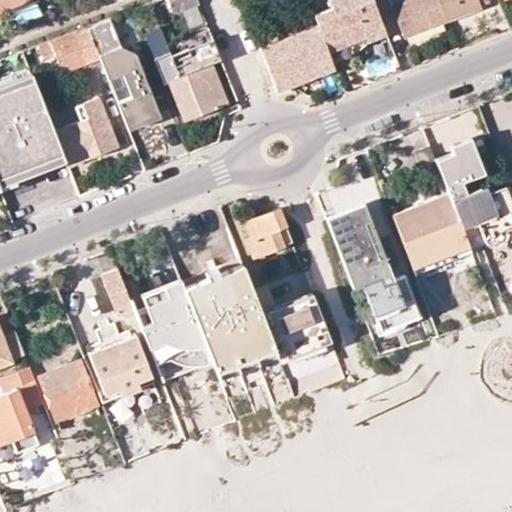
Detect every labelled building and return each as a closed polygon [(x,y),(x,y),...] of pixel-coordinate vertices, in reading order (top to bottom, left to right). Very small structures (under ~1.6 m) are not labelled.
[(0,0),(0,11),(30,0),(0,0)] [(195,0),(171,0),(178,14),(198,6),(195,0)] [(328,0),(329,3),(330,7),(344,40),(345,43),(347,48),(384,34),(381,25),(371,0),(328,0)] [(387,0),(403,38),(445,21),(436,0),(387,0)] [(436,0),(445,21),(479,8),(478,5),(475,0),(436,0)] [(330,7),(313,14),(317,25),(327,50),(345,43),(344,40),(330,7)] [(159,117),(134,52),(121,44),(109,16),(86,25),(99,58),(107,79),(126,129),(159,117)] [(86,25),(39,43),(45,60),(57,56),(62,72),(99,58),(86,25)] [(258,47),(275,90),(334,67),(327,50),(317,25),(258,47)] [(159,28),(143,35),(176,120),(226,101),(211,63),(219,60),(213,45),(189,55),(187,50),(170,56),(159,28)] [(0,85),(0,183),(64,159),(53,130),(31,73),(0,85)] [(117,148),(98,99),(85,104),(87,109),(75,114),(78,120),(53,130),(64,159),(67,166),(117,148)] [(449,151),(431,157),(437,173),(449,204),(465,198),(463,192),(458,180),(467,176),(463,165),(476,160),(466,135),(446,143),(449,151)] [(431,157),(426,145),(411,151),(423,179),(437,173),(431,157)] [(466,245),(468,251),(501,237),(501,227),(511,223),(511,214),(501,186),(479,195),(477,187),(463,192),(465,198),(449,204),(466,245)] [(388,214),(409,267),(466,245),(449,204),(444,191),(388,214)] [(402,274),(391,278),(363,205),(350,210),(359,234),(334,244),(350,287),(359,283),(378,331),(419,315),(402,274)] [(276,209),(260,215),(244,221),(250,236),(245,238),(253,257),(284,245),(283,244),(289,242),(276,209)] [(324,220),(334,244),(359,234),(350,210),(324,220)] [(212,360),(215,369),(274,346),(252,290),(242,263),(183,286),(184,288),(212,360)] [(129,297),(117,267),(101,273),(117,314),(133,308),(129,297)] [(141,292),(145,303),(184,288),(183,286),(180,278),(141,292)] [(327,337),(309,292),(271,306),(263,285),(252,290),(274,346),(281,363),(323,347),(320,340),(327,337)] [(145,303),(173,375),(212,360),(184,288),(145,303)] [(145,303),(141,292),(129,297),(133,308),(162,380),(173,375),(145,303)] [(0,329),(0,362),(24,353),(14,327),(1,331),(0,329)] [(87,351),(104,393),(118,389),(121,396),(141,388),(138,381),(151,376),(134,333),(87,351)] [(41,373),(56,413),(95,399),(79,358),(41,373)] [(28,363),(0,374),(0,384),(3,392),(0,393),(0,443),(12,439),(17,451),(37,442),(16,387),(35,380),(28,363)] [(95,399),(56,413),(59,420),(97,406),(95,399)]
